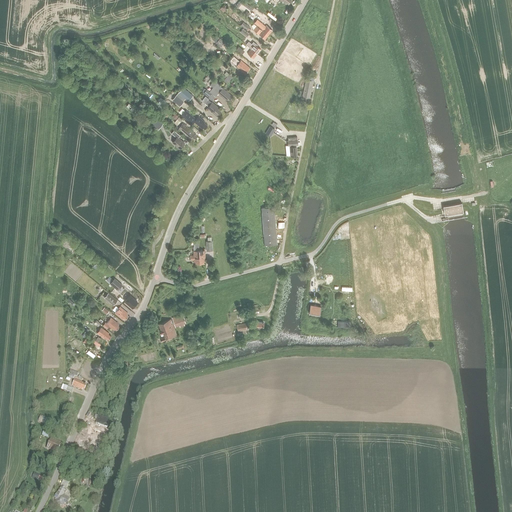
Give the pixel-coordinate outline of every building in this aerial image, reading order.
[(251,11),(253,9),(245,3),(243,5),(251,11)] [(254,23),(262,30),(265,26),(257,19),(254,23)] [(262,30),(268,35),(272,30),(266,25),(265,26),(262,30)] [(262,30),(256,26),(253,30),(259,34),(265,39),(268,35),(262,30)] [(248,35),(250,34),(243,28),(240,32),(246,37),(248,35)] [(223,45),(225,43),(220,39),(216,43),(221,47),(223,45)] [(246,45),(257,54),(261,49),(256,45),(253,42),(251,44),(248,42),(246,45)] [(253,59),(257,54),(246,45),(251,49),(247,54),(253,59)] [(236,50),(242,55),(245,51),(239,46),(236,50)] [(249,67),(241,61),(240,62),(233,57),(230,61),(236,66),(235,67),(244,73),(245,72),(246,73),(249,70),(248,69),(249,67)] [(227,84),(233,77),(226,72),(222,69),(220,71),(225,75),(224,77),(223,77),(222,78),(224,80),(224,81),(227,84)] [(309,99),(313,81),(306,79),(302,97),(304,97),(303,99),(308,100),(308,98),(309,99)] [(233,97),(219,85),(214,81),(212,83),(215,85),(209,92),(207,90),(204,93),(209,97),(210,95),(214,98),(218,94),(228,102),(233,97)] [(183,87),(178,93),(185,99),(188,101),(193,96),(183,87)] [(178,93),(176,95),(181,100),(183,101),(185,99),(178,93)] [(176,95),(172,100),(177,105),(179,102),(182,104),(184,102),(183,101),(181,100),(176,95)] [(208,107),(207,108),(216,115),(217,114),(218,115),(221,112),(218,109),(208,100),(205,104),(208,107)] [(181,116),(191,125),(196,119),(186,110),(181,116)] [(153,116),(149,122),(158,130),(163,124),(153,116)] [(204,123),(205,122),(198,116),(194,122),(198,125),(198,126),(199,127),(200,127),(202,129),(203,128),(205,129),(207,126),(204,123)] [(183,124),(179,128),(190,138),(191,138),(193,140),(196,137),(193,135),(194,134),(183,124)] [(270,127),(266,133),(271,137),(275,130),(270,127)] [(176,147),(180,149),(185,143),(178,138),(180,136),(174,130),(171,133),(176,138),(173,142),(177,146),(176,147)] [(297,140),(288,141),(288,146),(290,145),(291,156),(297,156),(296,145),(298,145),(297,140)] [(444,215),(463,212),(462,203),(443,206),(444,215)] [(277,245),(274,207),(261,208),(265,246),(277,245)] [(195,264),(204,264),(204,262),(205,262),(205,251),(199,251),(198,244),(199,244),(199,241),(198,241),(198,239),(195,239),(195,241),(194,241),(195,251),(193,251),(193,257),(189,257),(190,261),(194,261),(194,262),(195,262),(195,264)] [(68,273),(71,276),(78,268),(75,265),(68,273)] [(110,283),(117,290),(122,285),(114,278),(113,280),(110,283)] [(118,301),(108,293),(104,298),(114,306),(118,301)] [(132,308),(137,302),(130,295),(125,301),(132,308)] [(311,305),(308,316),(319,318),(321,307),(311,305)] [(123,320),(124,318),(125,319),(126,318),(128,316),(127,315),(128,314),(120,307),(115,313),(123,320)] [(184,324),(186,323),(183,316),(181,317),(181,315),(172,318),(176,329),(184,326),(184,324)] [(119,324),(111,318),(106,323),(105,322),(103,325),(106,328),(108,326),(114,331),(115,329),(116,330),(119,327),(118,326),(119,324)] [(161,341),(177,336),(171,319),(158,324),(161,330),(159,330),(162,337),(160,338),(161,341)] [(238,332),(247,330),(246,324),(237,325),(238,332)] [(101,328),(97,333),(106,340),(107,339),(109,340),(111,336),(108,334),(109,333),(101,328)] [(78,373),(70,370),(69,374),(70,375),(69,378),(73,379),(74,376),(77,377),(78,373)] [(74,380),(72,386),(82,390),(83,389),(84,390),(86,386),(82,384),(83,383),(74,380)] [(41,415),(38,422),(52,429),(52,428),(55,422),(41,415)] [(57,454),(62,444),(51,439),(48,444),(47,444),(47,445),(45,444),(44,445),(43,444),(42,447),(57,454)] [(54,498),(56,499),(55,500),(56,501),(55,502),(62,506),(63,505),(64,505),(65,504),(66,505),(69,498),(64,495),(67,490),(61,486),(54,498)]
